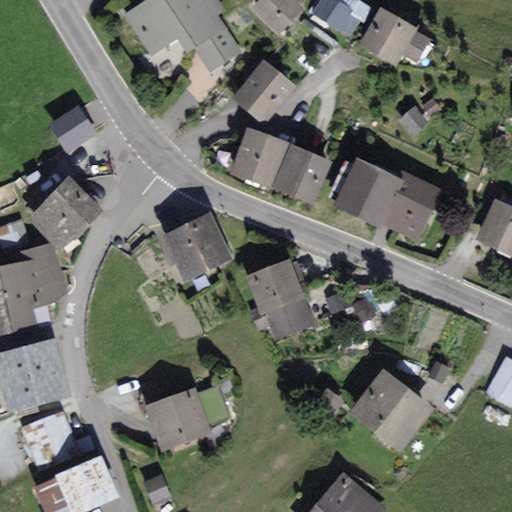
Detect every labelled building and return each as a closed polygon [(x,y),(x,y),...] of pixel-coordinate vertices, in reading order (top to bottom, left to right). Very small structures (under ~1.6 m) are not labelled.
[(152,0),(123,19),(152,64),(191,40),(217,82),(248,62),(222,21),(236,16),(224,0),(152,0)] [(308,0),(274,0),(263,10),(290,40),(320,13),(308,0)] [(379,11),(364,0),(335,0),(318,23),(353,48),(379,11)] [(430,33),(393,11),(369,51),(406,73),(430,33)] [(269,121),(296,90),(270,67),(243,98),(269,121)] [(48,123),(65,151),(96,132),(80,104),(48,123)] [(256,132),(237,177),(279,194),(298,149),(256,132)] [(302,152),(285,196),(321,209),(346,169),(302,152)] [(411,193),(368,171),(347,212),(423,251),(452,197),(415,178),(411,193)] [(78,180),(30,225),(61,259),(109,215),(78,180)] [(511,211),(502,206),(482,244),(511,259),(511,211)] [(221,219),(167,242),(187,288),(241,265),(221,219)] [(0,238),(3,248),(30,238),(23,222),(0,230),(0,238)] [(298,267),(253,283),(275,346),(320,330),(298,267)] [(36,268),(0,274),(0,335),(46,328),(36,268)] [(58,346),(0,360),(0,375),(11,419),(72,403),(58,346)] [(510,411),(511,407),(511,364),(509,362),(487,396),(510,411)] [(392,372),(354,418),(406,460),(443,414),(392,372)] [(199,391),(150,411),(169,459),(218,440),(199,391)] [(328,417),(340,402),(328,392),(316,408),(328,417)] [(66,414),(18,431),(35,480),(83,463),(66,414)] [(115,511),(98,470),(37,495),(43,511),(115,511)] [(390,511),(353,477),(319,511),(390,511)] [(154,502),(169,496),(161,478),(147,484),(154,502)]
